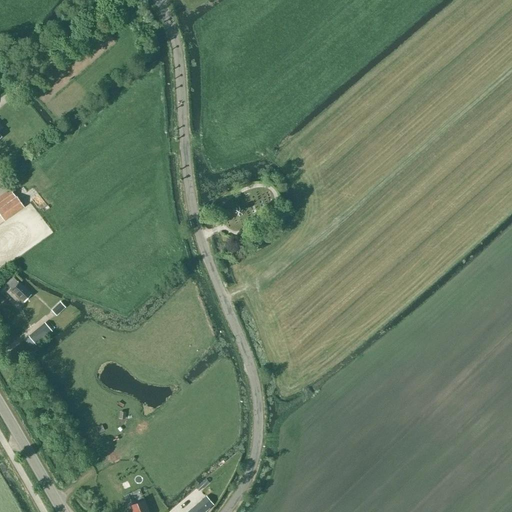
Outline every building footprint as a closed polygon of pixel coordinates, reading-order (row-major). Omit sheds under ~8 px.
[(0,214),(5,221),(24,207),(17,197),(16,197),(10,188),(0,195),(0,214)] [(6,292),(21,306),(24,302),(31,295),(13,277),(6,283),(11,288),(6,292)] [(65,307),(61,303),(54,309),(58,314),(65,307)] [(36,345),(49,335),(42,327),(30,337),(36,345)] [(148,511),(147,508),(144,499),(130,505),(132,511),(148,511)] [(205,511),(209,509),(201,500),(196,505),(201,511),(205,511)]
